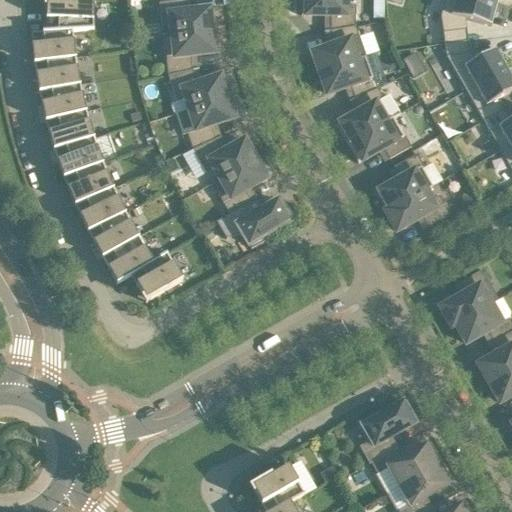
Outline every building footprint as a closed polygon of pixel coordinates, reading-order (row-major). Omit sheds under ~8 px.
[(324,34),(355,28),(355,8),(346,8),(346,0),(300,0),(301,18),(329,18),(330,33),(324,34)] [(372,0),(373,20),(384,20),(384,0),(372,0)] [(478,0),(445,0),(440,18),(444,46),(467,43),(465,23),(465,21),(490,28),(497,5),(478,0)] [(171,26),(172,38),(212,33),(209,11),(185,14),(183,2),(159,5),(161,28),(171,26)] [(51,34),(72,34),(93,33),(92,23),(93,5),(46,3),(45,21),(51,21),(51,34)] [(365,50),(387,47),(385,24),(362,27),(365,50)] [(366,59),(362,48),(355,28),(324,34),(330,33),(335,47),(312,55),(320,78),(365,62),(364,59),(366,59)] [(212,33),(172,38),(174,50),(164,51),(168,78),(198,71),(192,72),(190,58),(214,55),(212,33)] [(75,60),(72,34),(51,34),(30,35),(31,36),(36,36),(37,47),(31,48),(33,66),(39,65),(75,60)] [(467,43),(444,46),(446,59),(466,93),(506,70),(494,51),(474,63),(469,54),(467,43)] [(80,87),(75,60),(39,65),(41,76),(35,77),(38,95),(44,94),(80,87)] [(365,62),(320,78),(317,79),(322,95),(326,94),(327,97),(350,89),(354,101),(349,103),(349,104),(378,90),(373,80),(372,80),(365,62)] [(511,81),(506,70),(466,93),(483,123),(504,111),(498,101),(511,92),(511,81)] [(198,71),(168,78),(176,104),(185,101),(189,112),(227,99),(220,78),(197,86),(192,73),(198,71)] [(86,114),(80,87),(44,94),(46,105),(41,106),(45,124),(50,122),(86,114)] [(361,113),(336,127),(347,147),(392,120),(400,115),(390,98),(383,101),(378,90),(349,104),(355,102),(361,113)] [(184,127),(193,152),(221,139),(215,141),(211,128),(234,120),(227,99),(189,112),(193,124),(184,127)] [(162,112),(159,100),(144,103),(148,116),(162,112)] [(504,111),(483,123),(500,153),(511,146),(511,120),(510,122),(504,111)] [(132,123),(141,120),(139,113),(130,116),(132,123)] [(93,140),(86,114),(50,122),(53,133),(48,135),(53,152),(58,151),(93,140)] [(405,138),(403,139),(392,120),(347,147),(358,166),(383,151),(389,162),(411,149),(405,138)] [(434,126),(425,131),(431,142),(440,136),(434,126)] [(148,147),(155,144),(152,134),(144,137),(148,147)] [(220,182),(254,162),(243,142),(222,154),(215,142),(221,140),(221,139),(193,152),(199,163),(206,176),(214,172),(220,182)] [(102,166),(93,140),(58,151),(62,161),(57,163),(63,180),(68,178),(102,166)] [(511,146),(500,153),(511,174),(511,146)] [(423,169),(416,157),(393,170),(400,181),(375,195),(386,214),(425,193),(432,189),(421,170),(423,169)] [(159,160),(151,163),(155,171),(163,168),(159,160)] [(174,161),(166,164),(170,174),(178,170),(174,161)] [(265,181),(254,162),(220,182),(226,192),(218,197),(229,216),(256,200),(255,200),(250,203),(244,193),(265,181)] [(113,191),(102,166),(68,178),(72,189),(67,191),(74,208),(79,205),(113,191)] [(125,216),(113,191),(79,205),(84,216),(79,218),(87,234),(92,232),(125,216)] [(439,198),(431,202),(425,193),(386,214),(397,234),(422,220),(428,230),(450,217),(439,198)] [(470,208),(471,198),(462,197),(461,207),(470,208)] [(256,200),(229,216),(216,224),(226,241),(242,236),(251,251),(269,240),(268,239),(267,239),(266,237),(289,223),(277,202),(249,219),(243,209),(256,201),(256,200)] [(138,239),(125,216),(92,232),(98,242),(93,244),(101,260),(106,258),(138,239)] [(201,235),(207,244),(214,240),(209,230),(201,235)] [(152,264),(138,239),(106,258),(112,268),(107,270),(116,286),(135,275),(152,264)] [(145,304),(146,304),(182,283),(166,256),(152,264),(135,275),(140,285),(136,288),(145,304)] [(440,310),(451,330),(455,327),(498,302),(490,306),(484,296),(492,291),(481,272),(459,285),(465,295),(440,310)] [(493,344),(487,347),(488,347),(511,333),(511,326),(509,321),(501,325),(490,307),(498,302),(455,327),(466,346),(487,334),(493,344)] [(489,386),(511,372),(511,333),(488,347),(493,344),(499,355),(478,367),(489,386)] [(511,372),(489,386),(500,405),(511,397),(511,372)] [(368,466),(397,450),(397,449),(391,452),(386,444),(387,443),(386,442),(415,426),(402,404),(379,418),(377,415),(378,414),(377,413),(359,424),(368,440),(359,449),(368,466)] [(397,450),(368,466),(369,467),(371,466),(377,476),(387,470),(398,489),(438,466),(426,446),(398,463),(398,462),(397,462),(392,454),(398,450),(397,450)] [(438,466),(398,489),(409,508),(401,511),(427,511),(432,510),(431,509),(425,511),(424,511),(420,504),(421,503),(421,502),(449,486),(438,466)] [(252,490),(260,506),(261,507),(266,505),(270,511),(274,511),(303,496),(288,470),(252,490)] [(324,485),(332,480),(327,471),(319,476),(324,485)] [(303,496),(274,511),(293,511),(290,505),(304,497),(303,496)]
